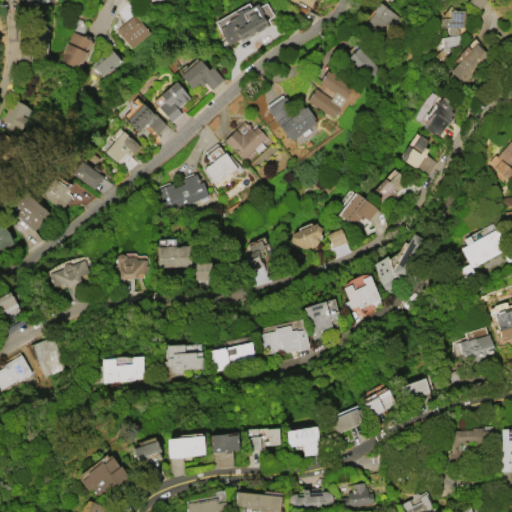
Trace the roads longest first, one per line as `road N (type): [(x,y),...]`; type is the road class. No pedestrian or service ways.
road 1 (residential): [(511,101),(488,108),(458,142),(413,218),(347,260),(218,305),(111,302),(80,310),(0,354)]
road 2 (residential): [(329,0),(268,68),(144,157),(88,213),(0,272)]
road 3 (tertiary): [(511,400),(404,425),(350,458),(299,472),(206,477),(162,494),(144,511)]
road 4 (residential): [(511,492),(350,458)]
